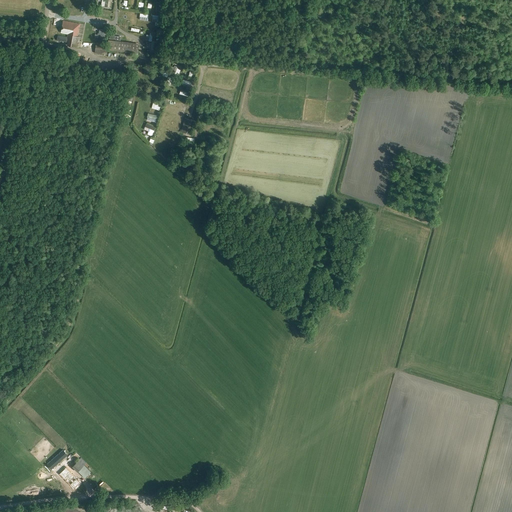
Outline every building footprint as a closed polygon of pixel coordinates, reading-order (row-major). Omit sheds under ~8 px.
[(69,46),(78,48),(81,36),(78,36),(80,24),(63,20),(60,33),(59,33),(59,35),(57,35),(56,40),(66,42),(66,41),(69,42),(69,46)] [(96,43),(95,52),(107,53),(107,50),(138,54),(139,44),(108,40),(107,44),(96,43)] [(159,50),(160,42),(153,40),(151,49),(153,49),(153,53),(158,54),(160,54),(160,50),(159,50)] [(191,135),(194,120),(185,117),(181,132),(191,135)] [(47,463),(48,464),(52,468),(67,455),(67,454),(63,449),(47,463)] [(75,488),(80,483),(74,477),(75,476),(66,468),(60,474),(70,485),(71,484),(75,488)]
